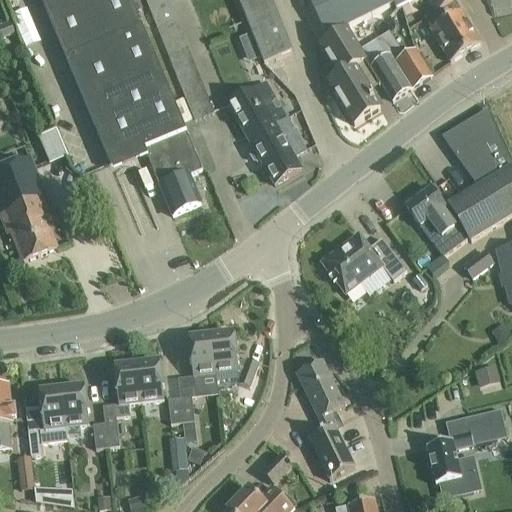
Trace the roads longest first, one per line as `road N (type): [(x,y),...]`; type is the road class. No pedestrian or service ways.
road 1 (tertiary): [(511,57),(453,91),(264,243)]
road 2 (tertiary): [(264,243),(210,282),(156,306),(70,331),(0,340)]
road 3 (residential): [(184,511),(258,439),(278,402),(295,320)]
road 4 (residential): [(398,511),(364,393),(319,334),(295,320)]
road 5 (unknown): [(336,185),(270,0)]
